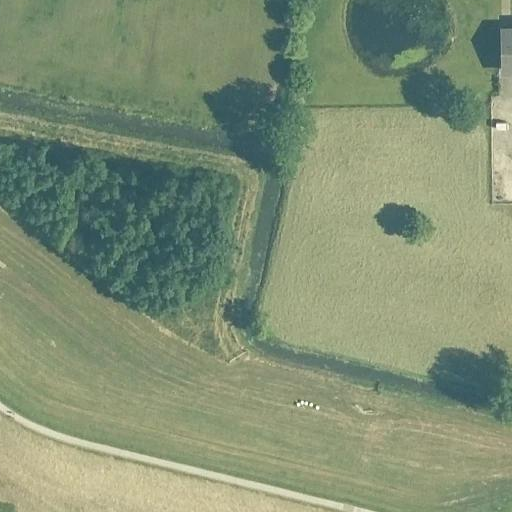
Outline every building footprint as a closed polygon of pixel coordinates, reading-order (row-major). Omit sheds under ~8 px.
[(511,19),(510,19),(510,30),(502,30),(502,70),(511,69),(511,19)] [(499,121),(488,121),(488,146),(499,146),(499,121)] [(442,158),(464,158),(464,131),(443,130),(442,158)] [(511,177),(496,177),(496,195),(511,195),(511,177)] [(511,219),(438,218),(437,251),(511,252),(511,219)]
